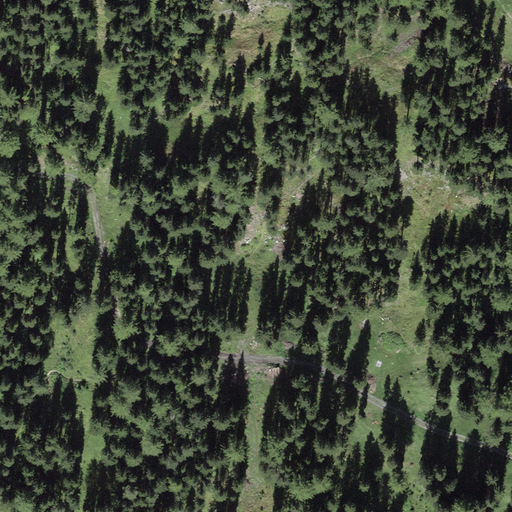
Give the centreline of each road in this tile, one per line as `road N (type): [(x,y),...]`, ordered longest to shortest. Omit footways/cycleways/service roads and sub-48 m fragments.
road 1 (track): [(511,455),(353,395),(287,360),(170,353)]
road 2 (track): [(170,353),(122,327),(97,221),(74,174),(39,175),(0,163)]
